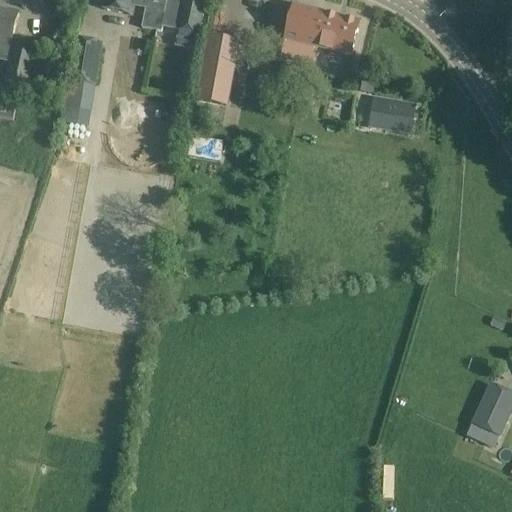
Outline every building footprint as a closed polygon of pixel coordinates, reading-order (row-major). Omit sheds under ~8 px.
[(130,6),(147,10),(149,0),(106,0),(104,10),(128,16),(130,6)] [(149,0),(147,10),(146,16),(164,20),(168,0),(149,0)] [(199,38),(206,7),(184,1),(176,33),(199,38)] [(295,6),(281,57),(313,67),(318,49),(350,58),(360,25),(295,6)] [(10,49),(18,16),(0,11),(0,61),(9,64),(3,87),(27,93),(38,52),(13,46),(12,50),(10,49)] [(197,103),(229,109),(241,43),(209,37),(197,103)] [(96,90),(104,45),(75,42),(68,85),(96,90)] [(179,76),(176,95),(188,97),(190,78),(179,76)] [(0,102),(1,98),(0,97),(0,120),(13,123),(16,108),(0,104),(0,102)] [(409,135),(414,108),(375,101),(370,129),(409,135)] [(511,412),(511,396),(490,387),(466,438),(494,451),(511,412)] [(382,467),(380,500),(395,501),(396,468),(382,467)]
